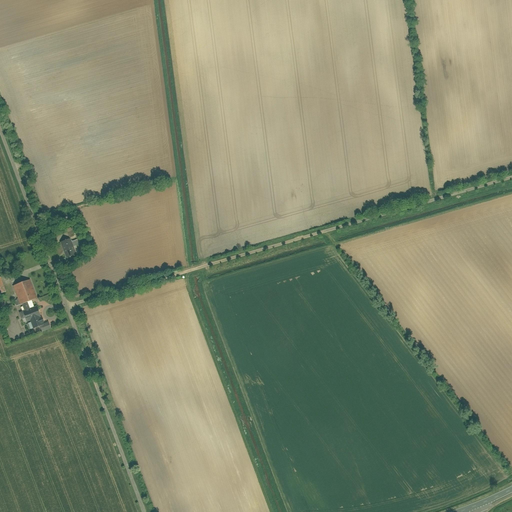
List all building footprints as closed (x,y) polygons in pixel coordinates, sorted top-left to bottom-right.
[(72,227),(67,229),(70,238),(75,236),(72,227)] [(71,239),(61,242),(67,258),(77,254),(74,247),(72,241),(71,239)] [(30,279),(13,286),(19,299),(21,304),(22,304),(27,302),(38,298),(30,279)] [(41,325),(44,324),(37,306),(30,308),(25,310),(20,312),(22,319),(26,317),(27,322),(30,321),(33,328),(41,325)] [(43,331),(51,328),(49,322),(44,324),(41,325),(43,331)]
